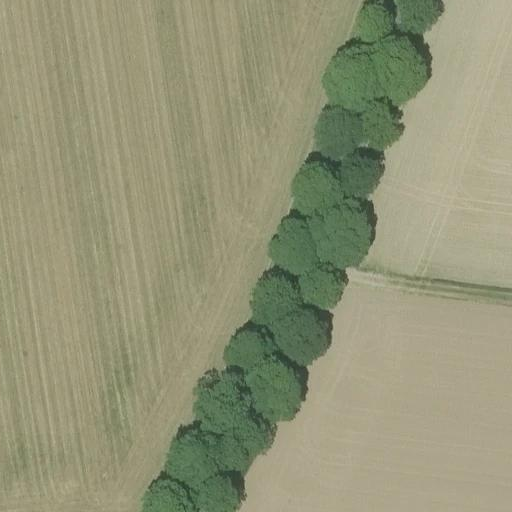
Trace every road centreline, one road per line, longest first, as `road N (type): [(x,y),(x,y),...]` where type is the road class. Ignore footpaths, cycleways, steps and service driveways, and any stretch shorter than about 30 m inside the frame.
road 1 (tertiary): [(414,0),(310,275),(199,511)]
road 2 (track): [(511,317),(303,290)]
